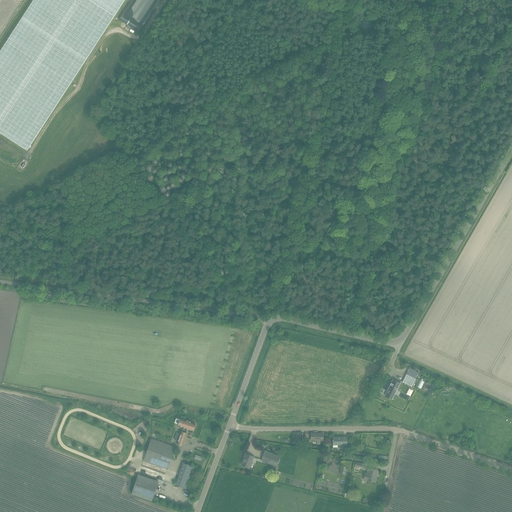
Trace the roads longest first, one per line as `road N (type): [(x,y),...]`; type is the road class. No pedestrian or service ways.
road 1 (tertiary): [(270,321),(384,344),(402,338),(511,148)]
road 2 (unclassified): [(511,463),(406,428),(229,424)]
road 3 (unclassified): [(270,321),(0,282)]
